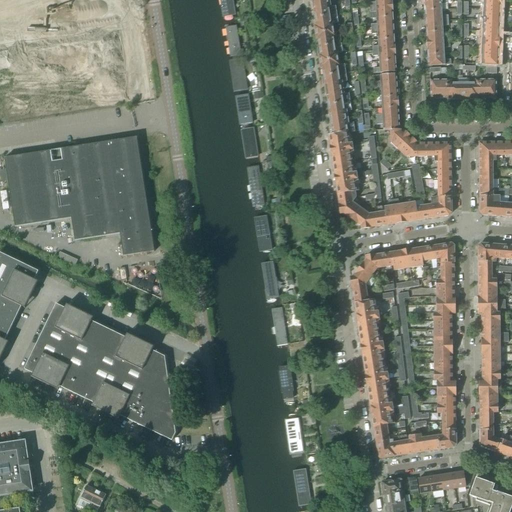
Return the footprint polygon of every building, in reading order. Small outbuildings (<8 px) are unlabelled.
[(311,3),(314,19),(336,16),(335,7),(330,8),(329,0),(311,3)] [(369,3),(369,8),(392,7),(391,0),(375,0),(375,3),(369,3)] [(432,0),(424,1),(424,12),(441,11),(440,5),(447,4),(446,0),(432,0)] [(484,4),(484,10),(500,11),(500,0),(477,0),(477,4),(484,4)] [(393,18),(392,7),(369,8),(370,19),(376,19),(393,18)] [(477,16),(476,21),(499,22),(500,11),(484,10),(483,16),(477,16)] [(424,12),(425,23),(448,21),(447,16),(441,17),(441,11),(424,12)] [(313,27),(314,32),(334,29),(333,25),(337,24),(336,16),(314,19),(315,27),(313,27)] [(370,25),(371,30),(393,29),(393,18),(376,19),(377,25),(370,25)] [(425,23),(426,34),(442,33),(442,27),(448,26),(448,21),(425,23)] [(482,32),(499,33),(499,22),(476,21),(476,26),(483,26),(482,32)] [(230,29),(233,50),(235,52),(238,51),(240,49),(237,28),(234,27),(231,27),(230,29)] [(314,32),(316,48),(341,44),(339,36),(335,37),(334,29),(314,32)] [(377,34),(378,41),(394,40),(393,29),(371,30),(371,35),(377,34)] [(476,38),(476,43),(499,44),(499,33),(482,32),(476,32),(476,38)] [(426,34),(426,44),(449,43),(449,38),(442,39),(442,33),(426,34)] [(371,47),(372,52),(395,51),(394,40),(378,41),(378,47),(371,47)] [(426,44),(427,56),(443,55),(443,49),(449,48),(449,43),(426,44)] [(482,48),(482,55),(498,56),(499,44),(476,43),(475,48),(482,48)] [(316,48),(319,65),(339,62),(337,54),(342,53),(341,44),(316,48)] [(379,57),(379,63),(395,62),(395,51),(372,52),(372,57),(379,57)] [(443,55),(427,56),(428,67),(444,66),(450,65),(450,60),(444,60),(443,55)] [(498,56),(482,55),(482,60),(475,59),(475,65),(481,65),(498,66),(498,56)] [(235,64),(238,85),(241,87),(244,86),(245,84),(242,63),(240,61),(237,62),(235,64)] [(322,70),(323,77),(345,74),(344,65),(339,66),(339,62),(319,65),(320,70),(322,70)] [(395,62),(379,63),(379,69),(373,69),(373,74),(379,74),(396,73),(395,62)] [(323,77),(325,90),(343,88),(342,83),(346,82),(345,74),(323,77)] [(374,83),(374,87),(397,86),(396,75),(380,76),(380,82),(374,83)] [(446,81),(446,100),(446,101),(457,101),(457,84),(451,84),(451,80),(446,81)] [(474,84),(468,84),(468,101),(480,101),(480,99),(479,80),(474,80),(474,84)] [(496,80),(479,80),(480,99),(496,99),(496,80)] [(430,100),(446,100),(446,81),(430,81),(430,100)] [(468,84),(457,84),(457,101),(468,101),(468,84)] [(381,92),(381,98),(397,97),(397,86),(374,87),(374,93),(381,92)] [(325,90),(327,106),(349,103),(348,95),(344,95),(343,88),(325,90)] [(240,99),(244,119),(246,121),(249,121),(250,118),(247,98),(245,96),(242,96),(240,99)] [(397,97),(381,98),(376,98),(376,103),(381,103),(382,109),(398,108),(397,97)] [(327,106),(329,119),(347,117),(346,112),(351,111),(349,103),(327,106)] [(376,116),(376,121),(399,119),(398,108),(382,109),(382,115),(376,116)] [(329,119),(332,136),(347,133),(354,132),(353,123),(348,124),(347,117),(329,119)] [(383,132),(390,131),(399,131),(399,119),(376,121),(376,126),(383,125),(383,132)] [(390,144),(398,151),(410,138),(403,131),(399,131),(390,131),(390,144)] [(246,135),(250,156),(252,158),(255,157),(256,155),(253,134),(251,132),(248,133),(246,135)] [(328,136),(330,150),(352,147),(351,140),(348,140),(347,133),(332,136),(328,136)] [(376,160),(373,137),(368,138),(370,160),(376,160)] [(154,252),(151,227),(145,194),(137,138),(4,159),(15,228),(71,219),(75,241),(120,234),(123,257),(142,254),(154,252)] [(406,158),(417,158),(417,144),(410,138),(398,151),(406,158)] [(478,143),(478,162),(492,162),(495,162),(495,157),(495,143),(478,143)] [(511,143),(495,143),(495,157),(511,156),(511,143)] [(427,157),(434,157),(434,144),(417,144),(417,158),(427,158),(427,157)] [(435,163),(437,163),(451,162),(450,144),(434,144),(434,157),(435,163)] [(330,150),(332,165),(351,162),(350,156),(353,155),(352,147),(330,150)] [(383,160),(379,164),(387,171),(390,167),(383,160)] [(332,165),(335,180),(357,177),(355,169),(352,169),(351,162),(332,165)] [(437,163),(437,180),(451,180),(451,162),(437,163)] [(478,162),(479,179),(492,179),(492,162),(478,162)] [(365,196),(365,202),(380,199),(376,165),(371,166),(375,195),(365,196)] [(411,167),(416,190),(417,198),(424,197),(418,166),(411,167)] [(403,172),(386,175),(387,180),(404,177),(403,172)] [(252,176),(256,196),(258,198),(261,198),(263,195),(259,175),(257,173),(254,173),(252,176)] [(337,195),(354,192),(356,192),(355,185),(358,185),(357,177),(335,180),(337,195)] [(479,179),(479,197),(492,197),(492,179),(479,179)] [(437,180),(438,198),(451,198),(451,180),(437,180)] [(337,195),(339,205),(352,203),(355,198),(354,192),(337,195)] [(498,217),(499,204),(499,197),(492,197),(479,197),(479,213),(482,216),(498,217)] [(430,199),(431,205),(433,219),(449,217),(451,214),(451,198),(438,198),(430,199)] [(397,200),(392,201),(396,224),(406,223),(403,205),(398,206),(397,200)] [(383,213),(382,213),(384,226),(385,226),(396,224),(392,201),(388,202),(389,207),(384,208),(385,213),(383,213)] [(343,214),(352,221),(360,209),(352,203),(339,205),(338,205),(340,215),(343,214)] [(414,203),(403,205),(406,223),(417,221),(415,208),(414,203)] [(498,217),(511,218),(511,204),(499,204),(498,217)] [(431,205),(415,208),(417,221),(433,219),(431,205)] [(384,226),(382,213),(381,207),(374,208),(375,214),(368,215),(370,228),(384,226)] [(360,209),(352,221),(360,227),(361,230),(370,229),(370,228),(368,215),(360,209)] [(260,226),(263,246),(266,248),(269,247),(270,245),(267,224),(265,223),(262,223),(260,226)] [(451,244),(434,247),(436,260),(437,264),(440,264),(453,264),(454,264),(454,246),(451,244)] [(477,263),(491,263),(495,263),(495,259),(496,246),(480,244),(477,247),(477,263)] [(495,259),(511,260),(511,246),(496,246),(495,259)] [(434,247),(420,249),(422,262),(436,260),(434,247)] [(420,249),(410,250),(413,268),(422,267),(422,262),(420,249)] [(410,250),(400,252),(403,270),(413,268),(410,250)] [(390,254),(389,254),(391,267),(392,267),(393,267),(394,271),(403,270),(400,252),(390,254)] [(29,300),(30,300),(38,282),(34,281),(39,272),(0,253),(0,360),(4,351),(4,350),(5,350),(5,349),(5,348),(5,347),(4,347),(4,346),(3,345),(24,303),(25,303),(26,303),(27,302),(28,301),(29,300)] [(58,258),(75,266),(78,261),(60,253),(58,258)] [(392,273),(391,267),(389,254),(374,256),(377,269),(384,268),(384,274),(392,273)] [(365,261),(359,269),(371,277),(377,269),(374,256),(365,257),(365,261)] [(477,263),(478,281),(491,281),(491,263),(477,263)] [(454,281),(453,264),(440,264),(440,274),(436,274),(437,281),(454,281)] [(267,272),(271,293),(273,294),(276,294),(278,292),(274,271),(272,269),(269,270),(267,272)] [(350,278),(350,281),(351,287),(351,288),(365,286),(365,285),(370,287),(375,281),(371,277),(359,269),(353,277),(350,278)] [(454,289),(454,281),(437,281),(436,281),(436,289),(454,289)] [(478,281),(478,289),(496,289),(496,281),(491,281),(478,281)] [(417,282),(396,285),(396,290),(418,287),(417,282)] [(351,288),(354,304),(367,302),(365,286),(351,288)] [(454,297),(454,289),(436,289),(436,298),(454,297)] [(478,289),(478,297),(496,297),(496,289),(478,289)] [(397,295),(408,385),(414,384),(403,299),(408,299),(407,293),(397,295)] [(436,298),(436,306),(454,306),(454,297),(436,298)] [(478,297),(478,306),(504,306),(504,301),(496,301),(496,297),(478,297)] [(354,304),(356,320),(378,316),(377,308),(374,308),(373,301),(367,302),(354,304)] [(120,416),(128,420),(159,355),(152,351),(154,348),(136,339),(135,339),(134,339),(133,338),(132,338),(132,339),(131,339),(130,340),(87,319),(87,318),(87,317),(87,316),(86,316),(86,315),(84,314),(85,314),(67,305),(65,309),(56,304),(24,370),(33,374),(31,378),(49,386),(50,386),(51,387),(52,387),(53,387),(53,386),(54,386),(55,385),(98,406),(98,407),(98,408),(98,409),(99,409),(99,410),(100,410),(101,411),(100,411),(118,420),(120,416)] [(436,306),(436,314),(451,314),(454,314),(454,306),(436,306)] [(478,314),(481,314),(496,314),(496,310),(505,310),(504,306),(478,306),(478,314)] [(274,316),(277,337),(280,338),(283,338),(284,336),(281,315),(279,313),(276,314),(274,316)] [(433,314),(433,323),(451,323),(451,314),(436,314),(433,314)] [(481,314),(481,322),(499,322),(499,314),(496,314),(481,314)] [(356,320),(359,335),(377,332),(376,325),(379,325),(378,316),(356,320)] [(481,322),(481,331),(499,330),(499,322),(481,322)] [(433,323),(433,331),(451,331),(451,323),(433,323)] [(481,331),(481,339),(508,339),(508,334),(499,334),(499,330),(481,331)] [(433,331),(434,339),(451,339),(451,331),(433,331)] [(359,335),(361,350),(383,346),(381,338),(378,339),(377,332),(359,335)] [(394,338),(397,360),(399,383),(405,382),(399,338),(394,338)] [(434,339),(434,347),(451,347),(451,339),(434,339)] [(481,339),(481,347),(499,347),(499,343),(508,343),(508,339),(481,339)] [(361,350),(363,366),(382,363),(381,356),(384,355),(383,346),(361,350)] [(434,347),(434,356),(451,356),(451,347),(434,347)] [(481,347),(481,355),(499,355),(499,347),(481,347)] [(159,355),(128,420),(172,442),(176,434),(170,395),(159,390),(164,380),(164,381),(165,381),(166,381),(166,380),(167,380),(167,379),(168,378),(167,377),(167,376),(166,375),(163,374),(166,368),(165,357),(159,355)] [(481,355),(481,363),(500,363),(499,355),(481,355)] [(434,356),(434,364),(452,364),(451,356),(434,356)] [(363,366),(365,380),(387,377),(386,369),(383,369),(382,363),(363,366)] [(481,363),(481,372),(500,372),(500,363),(481,363)] [(434,364),(434,372),(452,372),(452,364),(434,364)] [(434,381),(437,381),(452,380),(452,372),(434,372),(434,381)] [(481,372),(481,380),(497,380),(500,380),(500,372),(481,372)] [(365,380),(368,396),(387,393),(386,386),(389,386),(387,377),(365,380)] [(284,381),(287,402),(290,403),(293,403),(294,401),(291,380),(289,378),(286,379),(284,381)] [(437,381),(437,389),(455,388),(455,380),(452,380),(437,381)] [(478,380),(478,388),(497,388),(497,380),(481,380),(478,380)] [(437,389),(437,397),(455,397),(455,388),(437,389)] [(478,397),(479,397),(497,397),(497,388),(478,388),(478,397)] [(368,396),(370,412),(392,408),(391,400),(388,400),(387,393),(368,396)] [(415,394),(410,395),(413,420),(428,419),(428,414),(417,414),(415,394)] [(401,398),(404,420),(410,419),(407,397),(401,398)] [(437,397),(437,405),(455,405),(455,397),(437,397)] [(479,397),(479,405),(497,405),(497,397),(479,397)] [(437,414),(442,414),(455,413),(455,405),(437,405),(437,414)] [(479,413),(492,413),(497,413),(497,405),(479,405),(479,413)] [(373,427),(386,425),(392,424),(390,417),(393,417),(392,408),(370,412),(373,427)] [(43,414),(45,424),(52,423),(50,413),(43,414)] [(442,414),(442,435),(455,435),(455,430),(455,413),(442,414)] [(479,431),(479,435),(493,434),(492,413),(479,413),(479,431)] [(291,425),(294,445),(297,447),(299,447),(301,444),(298,424),(295,422),(293,422),(291,425)] [(373,427),(375,444),(388,442),(386,425),(373,427)] [(495,453),(499,440),(493,438),(493,434),(479,435),(479,445),(481,448),(495,453)] [(442,436),(437,437),(439,450),(453,448),(455,445),(455,435),(442,435),(442,436)] [(399,443),(392,444),(394,457),(408,455),(406,442),(405,436),(398,437),(399,443)] [(407,441),(406,442),(408,455),(409,455),(422,453),(420,440),(419,436),(408,438),(409,441),(407,441)] [(437,437),(420,440),(422,453),(439,450),(437,437)] [(499,440),(495,453),(508,457),(511,447),(511,440),(507,439),(506,442),(499,440)] [(388,442),(375,444),(378,458),(380,459),(394,457),(392,444),(392,441),(388,442)] [(0,495),(1,496),(2,496),(3,496),(3,495),(15,494),(16,494),(17,493),(17,494),(17,493),(26,492),(26,493),(27,493),(26,492),(27,492),(27,493),(28,492),(32,491),(31,488),(32,487),(31,487),(31,486),(31,485),(31,486),(29,477),(30,477),(30,476),(29,476),(29,475),(30,475),(29,475),(29,471),(30,471),(29,462),(27,463),(27,459),(27,458),(27,457),(26,457),(25,448),(26,448),(25,448),(25,447),(26,447),(26,446),(25,446),(24,443),(21,443),(20,443),(19,444),(19,443),(19,444),(10,445),(10,444),(9,444),(9,445),(8,444),(8,445),(0,446),(0,495)] [(299,475),(302,496),(304,498),(307,497),(309,495),(306,474),(304,473),(301,473),(299,475)] [(463,473),(451,474),(454,490),(465,488),(463,473)] [(464,473),(463,473),(465,488),(470,487),(474,474),(464,473)] [(451,474),(440,476),(443,491),(454,490),(451,474)] [(440,476),(429,478),(431,493),(443,491),(440,476)] [(408,479),(410,491),(417,490),(415,478),(408,479)] [(431,493),(429,478),(417,480),(420,495),(431,493)] [(492,505),(490,511),(493,511),(508,511),(511,504),(511,498),(497,493),(499,487),(500,482),(492,483),(491,485),(475,479),(469,497),(492,505)] [(383,496),(385,496),(404,493),(402,480),(381,483),(383,496)] [(78,504),(88,508),(96,491),(87,486),(80,500),(78,504)] [(96,491),(88,508),(88,509),(92,511),(97,511),(99,509),(106,496),(96,491)] [(384,499),(385,507),(405,503),(404,493),(385,496),(386,499),(384,499)] [(406,511),(405,503),(385,507),(385,511),(406,511)]
